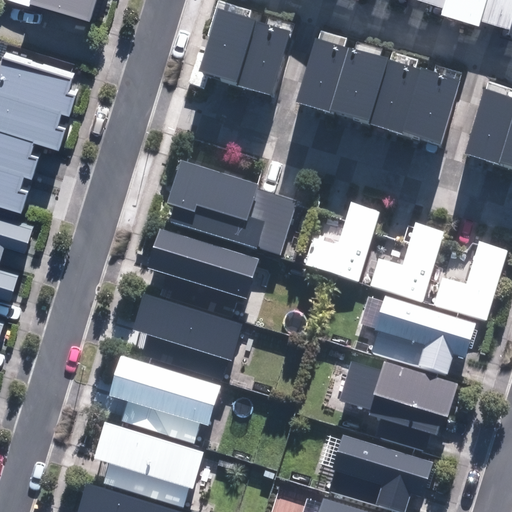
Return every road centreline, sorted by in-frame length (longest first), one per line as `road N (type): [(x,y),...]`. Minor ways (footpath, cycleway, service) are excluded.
road 1 (residential): [(135,94),(2,511)]
road 2 (residential): [(314,4),(482,55)]
road 3 (residential): [(277,137),(443,188)]
road 4 (residential): [(0,22),(142,67)]
road 5 (residential): [(135,94),(277,137)]
road 6 (residential): [(482,55),(443,188)]
road 7 (residential): [(277,137),(314,4)]
